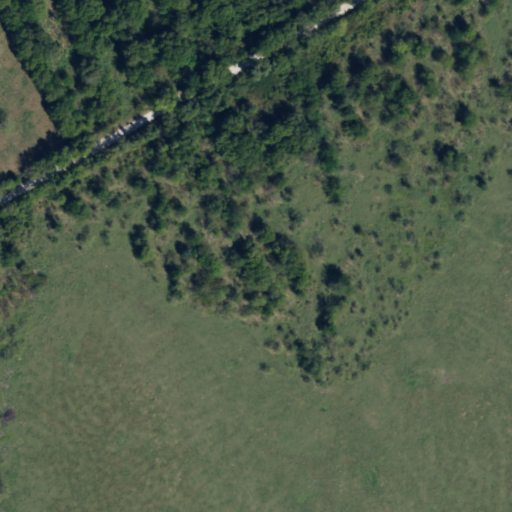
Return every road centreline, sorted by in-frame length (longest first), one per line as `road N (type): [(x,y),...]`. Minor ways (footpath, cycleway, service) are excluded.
road 1 (residential): [(0,194),(348,0)]
road 2 (residential): [(102,137),(141,0)]
